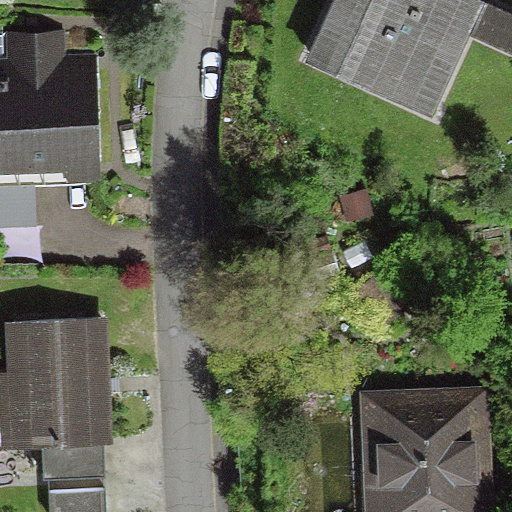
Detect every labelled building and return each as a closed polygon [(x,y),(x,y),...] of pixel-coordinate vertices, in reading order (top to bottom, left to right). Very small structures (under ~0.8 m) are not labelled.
[(329,0),(304,57),(358,81),(362,72),(426,101),(461,24),(454,20),(463,0),(329,0)] [(0,72),(0,165),(90,163),(87,70),(50,71),(49,44),(10,45),(10,72),(0,72)] [(0,230),(44,231),(45,192),(0,190),(0,230)] [(380,294),(389,306),(404,295),(383,268),(352,290),(364,306),(380,294)] [(99,438),(94,318),(6,321),(12,442),(36,441),(38,477),(98,475),(96,438),(99,438)] [(464,432),(471,432),(469,398),(367,402),(369,457),(386,456),(388,511),(473,511),(471,448),(465,448),(464,432)] [(86,511),(86,494),(72,494),(71,511),(86,511)]
